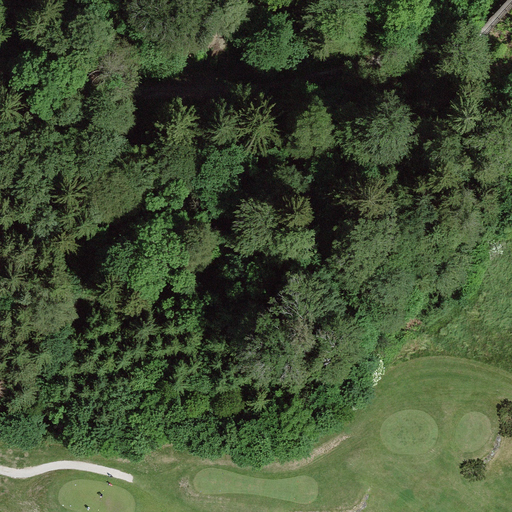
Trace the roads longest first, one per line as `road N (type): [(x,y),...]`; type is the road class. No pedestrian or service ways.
road 1 (track): [(370,68),(204,98),(0,105)]
road 2 (track): [(511,92),(370,68)]
